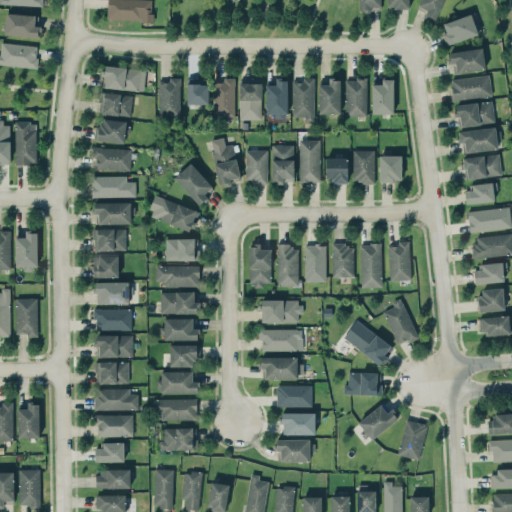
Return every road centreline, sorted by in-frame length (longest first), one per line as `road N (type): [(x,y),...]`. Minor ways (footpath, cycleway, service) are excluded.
road 1 (residential): [(66,511),(59,198),(76,0)]
road 2 (residential): [(462,511),(456,362),(408,51)]
road 3 (residential): [(408,51),(74,38)]
road 4 (residential): [(511,357),(424,362),(413,374),(413,393),(427,398),(511,383)]
road 5 (residential): [(229,216),(236,425)]
road 6 (residential): [(434,209),(229,216)]
